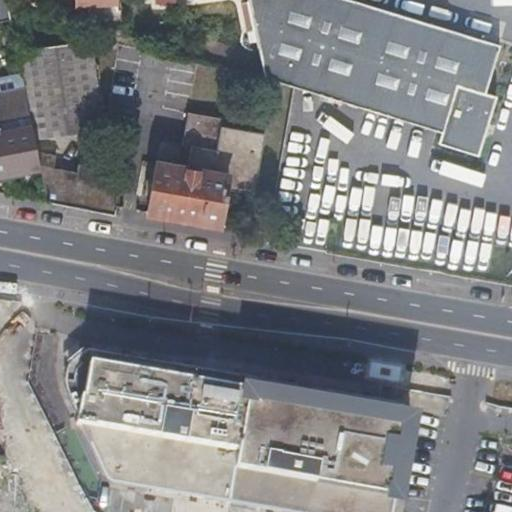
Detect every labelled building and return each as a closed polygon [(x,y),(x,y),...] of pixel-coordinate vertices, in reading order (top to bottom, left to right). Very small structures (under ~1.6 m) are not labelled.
[(91,8),(105,8),(119,8),(118,0),(78,0),(79,9),(91,8)] [(280,84),(295,89),(441,135),(439,146),(478,158),(495,99),(485,94),(498,47),(349,0),(247,0),(265,80),(280,84)] [(91,8),(93,26),(112,31),(112,20),(105,20),(105,8),(91,8)] [(95,41),(19,55),(26,94),(27,94),(36,144),(50,142),(107,132),(95,41)] [(0,140),(8,179),(42,174),(39,156),(36,144),(27,94),(0,98),(0,140)] [(220,122),(185,115),(180,147),(190,149),(186,171),(156,166),(148,216),(220,227),(225,193),(251,198),(261,137),(219,130),(220,122)] [(42,174),(48,204),(118,216),(112,173),(76,167),(75,176),(56,173),(57,160),(39,156),(42,174)] [(503,251),(511,251),(511,219),(484,218),(482,239),(433,235),(431,264),(501,270),(503,251)] [(65,348),(67,360),(66,364),(65,378),(66,388),(68,398),(71,404),(75,411),(78,412),(76,425),(82,426),(113,485),(267,511),(392,511),(408,424),(397,406),(274,384),(213,374),(151,363),(90,352),(84,355),(81,344),(65,348)]
